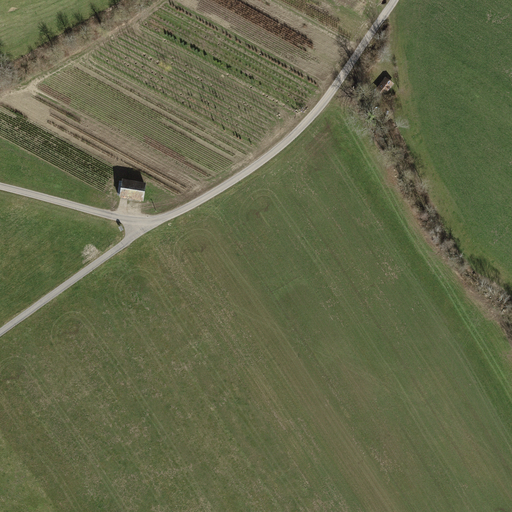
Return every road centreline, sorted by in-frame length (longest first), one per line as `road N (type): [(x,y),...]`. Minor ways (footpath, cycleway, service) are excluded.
road 1 (residential): [(396,0),(326,103),(275,151),(189,207),(149,224),(0,186)]
road 2 (track): [(149,224),(0,333)]
